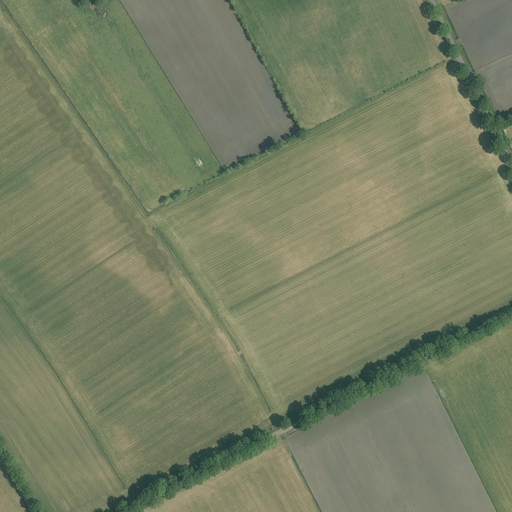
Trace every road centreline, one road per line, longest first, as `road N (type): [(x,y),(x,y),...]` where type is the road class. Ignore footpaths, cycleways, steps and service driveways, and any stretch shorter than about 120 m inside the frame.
road 1 (track): [(123,511),(511,313)]
road 2 (unclassified): [(511,167),(432,0)]
